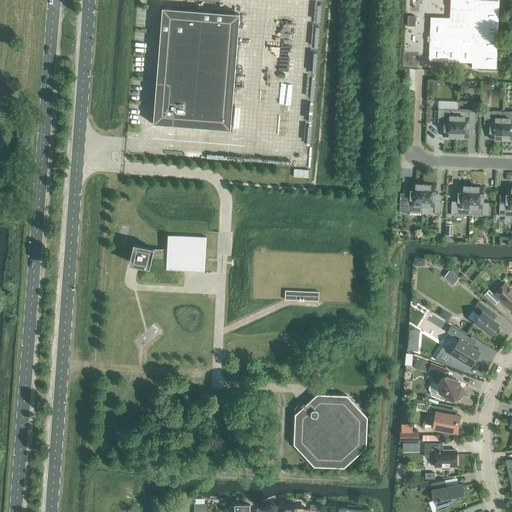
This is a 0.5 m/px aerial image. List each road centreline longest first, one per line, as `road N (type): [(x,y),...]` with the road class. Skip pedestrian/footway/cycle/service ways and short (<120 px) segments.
road 1 (primary): [(55,0),(15,511)]
road 2 (primary): [(50,511),(88,0)]
road 3 (residential): [(501,511),(484,433),(491,380),(511,350)]
